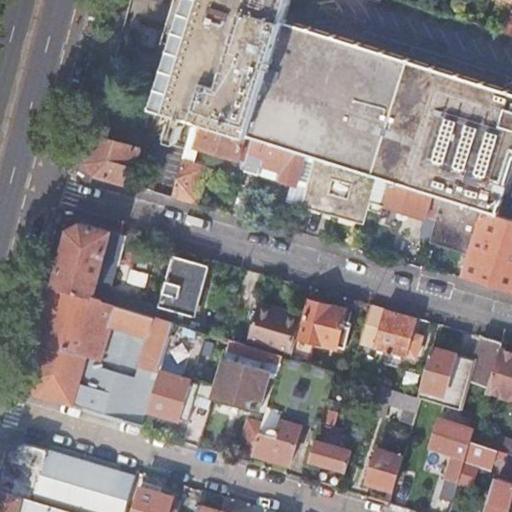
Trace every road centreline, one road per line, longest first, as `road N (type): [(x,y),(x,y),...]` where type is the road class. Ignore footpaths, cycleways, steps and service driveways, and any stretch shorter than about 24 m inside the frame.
road 1 (residential): [(17,178),(511,319)]
road 2 (unclassified): [(0,407),(349,511)]
road 3 (primary): [(17,178),(63,0)]
